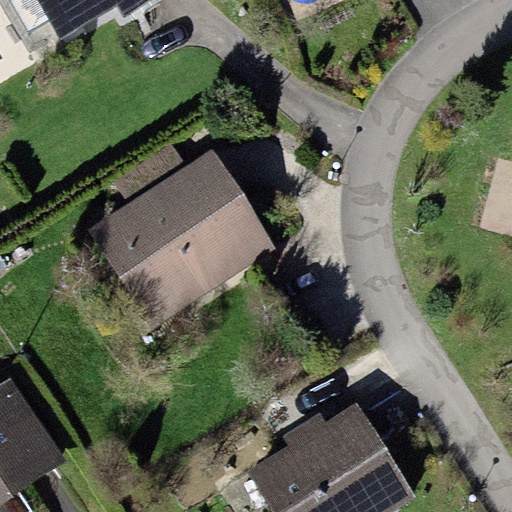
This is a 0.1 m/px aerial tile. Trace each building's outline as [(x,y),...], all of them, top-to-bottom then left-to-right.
[(42,0),(73,54),(168,0),(42,0)] [(119,191),(136,216),(186,183),(169,158),(119,191)] [(136,216),(95,243),(156,335),(267,262),(206,170),(186,183),(136,216)] [(10,396),(0,402),(0,511),(12,511),(64,477),(10,396)] [(300,461),(258,486),(273,511),(401,511),(407,509),(356,426),(329,443),(323,433),(294,451),(300,461)]
